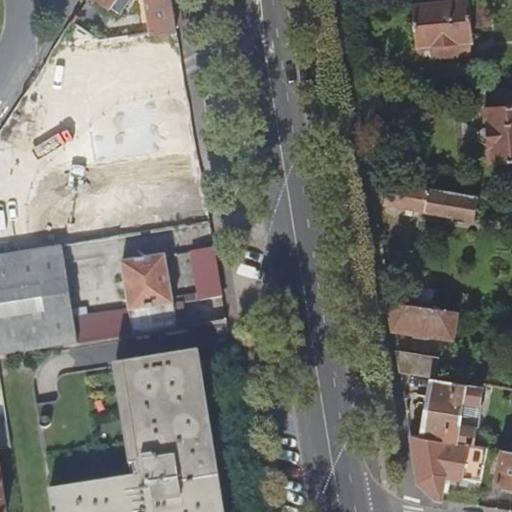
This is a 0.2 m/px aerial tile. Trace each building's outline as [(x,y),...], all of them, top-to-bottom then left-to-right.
[(102,0),(113,7),(118,0),(146,0),(153,33),(180,28),(178,20),(174,0),(102,0)] [(190,0),(174,0),(178,20),(194,19),(190,0)] [(418,49),(425,48),(471,45),(475,45),(474,30),(489,29),(486,0),(463,0),(415,3),(418,49)] [(78,13),(71,22),(90,33),(93,35),(99,26),(78,13)] [(90,33),(84,45),(90,49),(101,48),(101,40),(93,35),(90,33)] [(471,55),(471,45),(425,48),(426,58),(471,55)] [(511,163),(511,93),(494,95),(495,109),(487,110),(488,129),(485,130),(482,132),(481,136),(481,139),(483,143),(486,146),(489,146),(491,166),(511,163)] [(187,123),(85,137),(92,177),(128,172),(134,211),(142,210),(150,204),(181,198),(175,164),(193,162),(187,123)] [(476,224),(480,198),(371,179),(375,206),(476,224)] [(0,254),(62,245),(68,244),(58,197),(0,206),(0,254)] [(134,211),(108,216),(111,237),(185,226),(181,198),(150,204),(142,210),(134,211)] [(72,317),(62,245),(0,254),(0,356),(76,344),(72,317)] [(216,247),(196,250),(204,299),(225,295),(216,247)] [(123,260),(130,309),(174,305),(167,253),(123,260)] [(415,284),(412,306),(456,313),(460,291),(415,284)] [(456,313),(412,306),(390,303),(394,330),(453,339),(456,313)] [(177,328),(174,305),(130,309),(72,317),(76,344),(177,328)] [(511,321),(474,315),(462,314),(461,326),(511,333),(511,321)] [(217,511),(192,352),(67,372),(59,383),(61,394),(57,403),(38,405),(55,511),(217,511)] [(401,375),(435,381),(438,359),(398,353),(401,375)] [(484,389),(435,381),(424,439),(474,447),(484,389)] [(7,423),(0,423),(0,511),(6,511),(0,470),(0,448),(11,447),(7,423)] [(424,439),(412,438),(421,488),(432,501),(445,502),(448,478),(483,484),(488,449),(474,447),(424,439)] [(511,452),(504,452),(499,486),(502,486),(501,493),(511,494),(511,452)]
